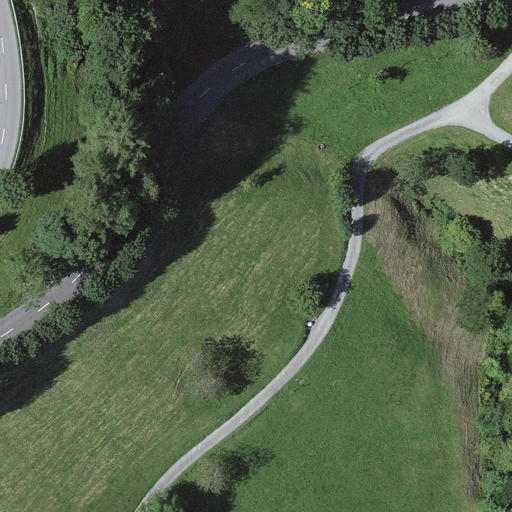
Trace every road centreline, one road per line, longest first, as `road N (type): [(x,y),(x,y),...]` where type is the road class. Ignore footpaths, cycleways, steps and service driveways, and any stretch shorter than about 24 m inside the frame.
road 1 (tertiary): [(0,338),(82,274),(131,210),(180,124),(233,71),(315,37),(478,0)]
road 2 (tertiary): [(0,27),(0,149)]
